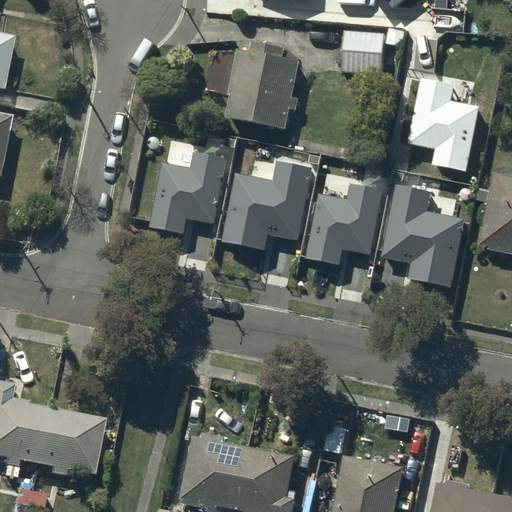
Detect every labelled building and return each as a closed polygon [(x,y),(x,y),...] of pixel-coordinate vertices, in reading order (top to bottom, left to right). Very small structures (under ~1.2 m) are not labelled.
[(386,30),(346,27),(342,68),(382,72),(386,30)] [(0,84),(3,86),(14,34),(0,31),(0,84)] [(251,54),(238,51),(226,120),(287,131),(290,113),(296,114),(298,101),(293,100),(300,62),(283,58),(285,49),(253,43),(251,54)] [(0,165),(10,111),(0,109),(0,165)] [(511,250),(511,171),(494,168),(490,187),(479,185),(476,198),(487,200),(480,241),(488,242),(488,246),(511,250)] [(12,381),(0,379),(0,453),(4,455),(3,462),(17,465),(18,458),(52,464),(50,471),(66,474),(67,467),(94,472),(104,414),(29,400),(29,397),(10,394),(12,381)] [(202,432),(195,431),(182,495),(185,496),(184,500),(218,507),(218,503),(238,507),(239,505),(253,507),(251,511),(267,511),(268,510),(276,511),(291,511),(295,494),(288,493),(296,451),(225,436),(225,432),(203,427),(202,432)] [(395,511),(405,462),(345,452),(332,511),(395,511)] [(511,511),(511,492),(439,478),(431,511),(511,511)]
